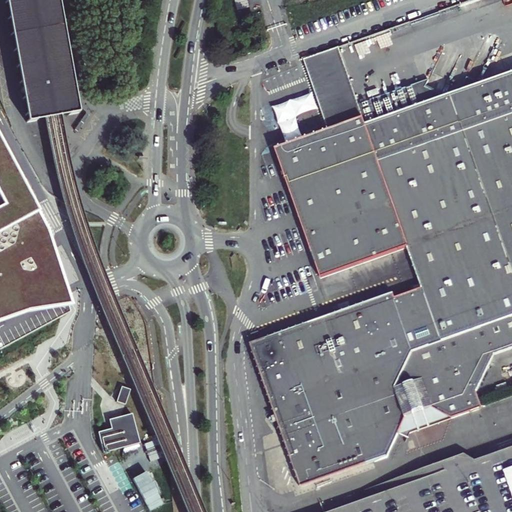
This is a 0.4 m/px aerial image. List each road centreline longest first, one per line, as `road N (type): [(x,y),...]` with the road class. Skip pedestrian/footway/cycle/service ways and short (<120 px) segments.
road 1 (secondary): [(218,511),(210,336),(191,250)]
road 2 (residential): [(97,287),(140,287),(166,318),(196,487)]
road 3 (secondary): [(159,266),(184,304),(196,487)]
road 4 (secondary): [(188,224),(182,130),(200,0)]
road 5 (secondary): [(174,0),(149,220)]
